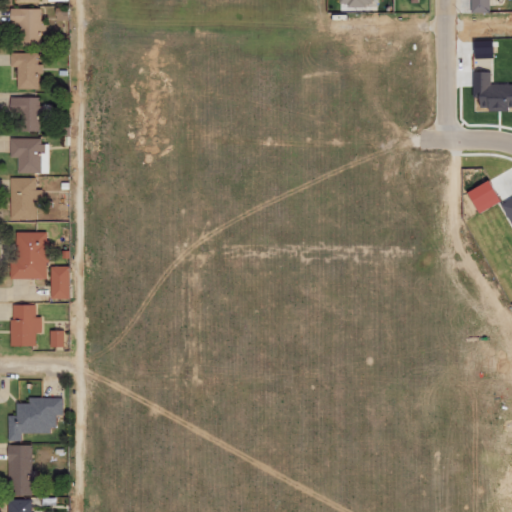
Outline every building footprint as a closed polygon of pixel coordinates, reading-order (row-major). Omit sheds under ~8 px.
[(470,0),(471,9),(490,9),(489,0),(470,0)] [(42,47),(42,8),(12,8),(12,24),(21,24),(20,47),(42,47)] [(19,89),(39,88),(39,74),(43,74),(43,52),(11,53),(11,67),(18,67),(19,89)] [(494,71),(476,71),(475,98),(481,98),(481,109),(511,108),(511,84),(494,85),(494,71)] [(11,112),(22,112),(22,131),(40,131),(41,97),(12,97),(11,112)] [(43,138),(12,139),(12,158),(19,157),(20,173),(50,173),(49,144),(43,144),(43,138)] [(12,219),(37,219),(38,200),(44,200),(44,190),(38,190),(38,178),(13,178),(12,219)] [(506,201),(494,180),(471,193),(482,214),(506,201)] [(49,279),(50,232),(16,231),(16,278),(49,279)] [(72,266),(53,266),(53,299),(72,298),(72,266)] [(38,304),(13,305),(14,346),(39,345),(39,332),(44,332),(44,317),(39,317),(38,304)] [(52,347),(68,346),(67,330),(52,330),(52,347)] [(10,441),(24,441),(23,432),(58,431),(58,415),(66,415),(65,397),(31,398),(31,403),(19,403),(20,415),(10,415),(10,441)] [(36,495),(34,445),(9,445),(11,496),(36,495)] [(9,511),(34,511),(35,499),(10,499),(9,511)]
